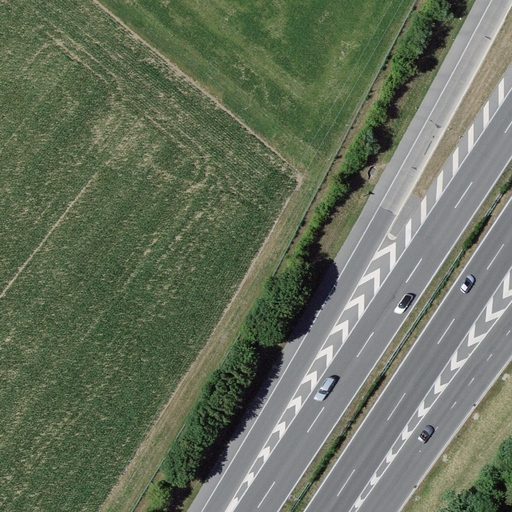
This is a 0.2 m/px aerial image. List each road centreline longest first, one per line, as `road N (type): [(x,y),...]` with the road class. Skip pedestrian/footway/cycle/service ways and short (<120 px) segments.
road 1 (motorway): [(505,0),(225,511)]
road 2 (motorway): [(511,123),(255,511)]
road 3 (motorway): [(327,511),(511,233)]
road 4 (motorway): [(364,511),(511,329)]
